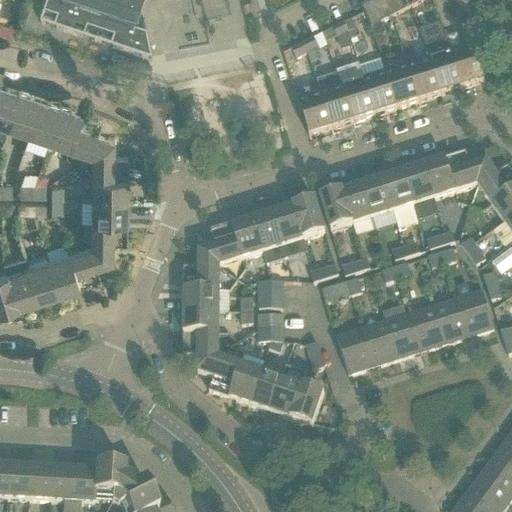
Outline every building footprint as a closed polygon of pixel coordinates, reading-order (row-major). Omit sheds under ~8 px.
[(55,31),(84,40),(87,30),(115,39),(112,49),(152,63),(147,37),(137,34),(142,20),(140,19),(143,7),(138,5),(140,0),(45,0),(44,4),(47,5),(44,16),(45,16),(59,20),(55,31)] [(393,19),(383,0),(377,0),(372,3),(382,24),(393,19)] [(404,13),(397,0),(383,0),(393,19),(404,13)] [(415,8),(411,0),(397,0),(404,13),(415,8)] [(451,0),(472,21),(489,5),(484,0),(451,0)] [(382,24),(372,3),(360,9),(371,30),(381,25),(382,24)] [(348,35),(344,26),(332,31),(337,41),(348,35)] [(318,50),(314,41),(302,47),(307,56),(318,50)] [(462,92),(450,54),(447,43),(425,49),(428,61),(440,98),(462,92)] [(307,56),(302,47),(291,52),(296,62),(307,56)] [(484,85),(472,47),(450,54),(462,92),(484,85)] [(440,98),(428,61),(407,68),(418,105),(440,98)] [(359,68),(337,75),(338,77),(353,126),(375,119),(363,81),(359,68)] [(418,105),(407,68),(385,74),(397,112),(418,105)] [(397,112),(385,74),(363,81),(375,119),(397,112)] [(338,77),(316,83),(320,95),(332,133),(353,126),(338,77)] [(7,127),(19,93),(0,86),(0,137),(3,138),(7,127)] [(28,134),(39,100),(19,93),(7,127),(28,134)] [(332,133),(320,95),(297,102),(309,140),(332,133)] [(48,141),(60,107),(39,100),(28,134),(48,141)] [(69,148),(81,114),(60,107),(48,141),(69,148)] [(101,121),(81,114),(69,148),(91,155),(113,140),(97,134),(101,121)] [(113,157),(113,140),(91,155),(91,178),(127,179),(127,157),(113,157)] [(466,156),(445,162),(456,197),(478,189),(486,164),(470,169),(466,156)] [(456,197),(445,162),(424,169),(435,203),(456,197)] [(496,178),(486,164),(478,189),(492,209),(511,193),(511,175),(508,170),(496,178)] [(435,203),(424,169),(403,175),(414,210),(435,203)] [(414,210),(403,175),(383,182),(393,216),(414,210)] [(127,201),(127,179),(91,178),(91,200),(127,201)] [(393,216),(383,182),(362,188),(373,223),(393,216)] [(11,185),(0,185),(0,196),(11,197),(11,185)] [(32,197),(32,186),(19,185),(19,197),(32,197)] [(45,197),(45,186),(32,186),(32,197),(45,197)] [(62,200),(62,187),(51,187),(51,200),(62,200)] [(373,223),(362,188),(341,195),(352,229),(373,223)] [(511,220),(511,193),(492,209),(504,226),(511,220)] [(352,229),(341,195),(320,202),(326,221),(331,236),(352,229)] [(62,213),(62,200),(51,200),(51,213),(62,213)] [(126,222),(127,201),(91,200),(90,222),(126,222)] [(0,213),(11,214),(11,203),(0,202),(0,213)] [(32,214),(32,203),(19,203),(19,214),(32,214)] [(45,214),(45,203),(32,203),(32,214),(45,214)] [(325,238),(315,203),(293,210),(304,244),(325,238)] [(304,244),(293,210),(273,217),(283,251),(304,244)] [(283,251),(273,217),(252,223),(263,257),(267,269),(287,262),(283,251)] [(126,244),(126,222),(90,222),(90,245),(89,246),(111,261),(112,244),(126,244)] [(263,257),(252,223),(232,229),(242,264),(263,257)] [(242,264),(232,229),(210,236),(215,250),(198,255),(220,271),(242,264)] [(452,236),(439,240),(443,251),(455,247),(452,236)] [(443,251),(439,240),(427,244),(430,255),(443,251)] [(461,249),(469,259),(478,253),(470,243),(461,249)] [(95,266),(111,261),(89,246),(68,253),(78,287),(100,280),(95,266)] [(417,247),(404,251),(408,262),(420,258),(417,247)] [(408,262),(404,251),(392,255),(395,266),(408,262)] [(78,287),(68,253),(47,259),(58,293),(78,287)] [(454,253),(441,257),(445,268),(457,264),(454,253)] [(485,264),(478,253),(469,259),(476,270),(485,264)] [(220,294),(220,271),(198,255),(198,272),(184,272),(184,294),(220,294)] [(37,300),(27,265),(24,256),(3,263),(6,272),(17,306),(37,300)] [(445,268),(441,257),(429,261),(432,272),(445,268)] [(58,293),(47,259),(27,265),(37,300),(58,293)] [(367,263),(354,267),(358,278),(370,274),(367,263)] [(358,278),(354,267),(342,271),(345,281),(358,278)] [(408,268),(395,272),(399,282),(411,279),(408,268)] [(335,269),(323,273),(326,284),(339,280),(335,269)] [(0,311),(17,306),(6,272),(0,273),(0,311)] [(399,282),(395,272),(383,276),(386,286),(399,282)] [(326,284),(323,273),(310,277),(314,288),(326,284)] [(483,280),(487,292),(498,289),(494,277),(483,280)] [(358,283),(347,287),(351,299),(362,296),(358,283)] [(283,300),(283,286),(259,286),(259,299),(283,300)] [(351,299),(347,287),(322,295),(326,307),(351,299)] [(502,301),(498,289),(487,292),(491,305),(502,301)] [(219,316),(220,294),(184,294),(183,316),(219,316)] [(494,334),(488,315),(482,295),(458,302),(470,341),(494,334)] [(283,313),(283,300),(259,299),(259,313),(283,313)] [(470,341),(458,302),(433,310),(446,349),(470,341)] [(253,316),(253,303),(242,303),(242,316),(253,316)] [(446,349),(433,310),(409,318),(421,356),(446,349)] [(219,338),(219,316),(183,316),(183,338),(219,338)] [(253,329),(253,316),(242,316),(241,329),(253,329)] [(421,356),(409,318),(385,325),(397,364),(421,356)] [(283,333),(283,319),(259,319),(259,333),(283,333)] [(397,364),(385,325),(361,333),(373,372),(397,364)] [(511,333),(511,331),(501,335),(505,347),(511,344),(511,333)] [(283,351),(283,333),(259,333),(258,347),(270,347),(269,354),(281,357),(283,351)] [(373,372),(361,333),(336,341),(349,379),(373,372)] [(219,361),(219,338),(183,338),(183,359),(197,359),(197,376),(219,361)] [(317,347),(307,350),(310,363),(321,359),(317,347)] [(325,372),(321,359),(310,363),(315,375),(325,372)] [(230,402),(241,369),(219,361),(197,376),(213,382),(209,395),(230,402)] [(250,409),(262,375),(241,369),(230,402),(250,409)] [(271,416),(282,382),(262,375),(250,409),(271,416)] [(291,423),(303,389),(282,382),(271,416),(291,423)] [(324,396),(305,390),(303,389),(291,423),(312,430),(324,396)] [(511,440),(510,439),(494,459),(511,471),(511,440)] [(511,503),(511,471),(494,459),(479,479),(511,504),(511,503)] [(0,468),(0,502),(8,503),(10,469),(0,468)] [(30,505),(32,471),(10,469),(8,503),(30,505)] [(93,498),(94,498),(111,499),(110,506),(117,511),(123,508),(125,511),(154,511),(158,510),(144,484),(143,485),(124,472),(124,471),(94,469),(94,474),(93,498)] [(32,471),(30,505),(52,506),(54,472),(32,471)] [(54,472),(52,506),(62,507),(62,511),(70,511),(73,473),(54,472)] [(70,511),(79,511),(80,508),(94,508),(94,498),(93,498),(94,474),(73,473),(70,511)] [(505,511),(511,504),(479,479),(464,500),(480,511),(505,511)] [(480,511),(464,500),(455,511),(480,511)]
